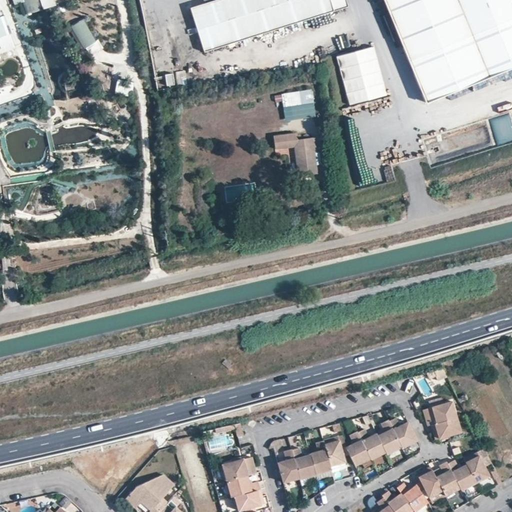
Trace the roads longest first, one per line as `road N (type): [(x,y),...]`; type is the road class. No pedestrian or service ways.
road 1 (secondary): [(0,453),(511,317)]
road 2 (unclassified): [(511,197),(0,318)]
road 3 (residential): [(425,454),(407,407),(394,399),(270,433),(261,451),(277,511)]
road 4 (unknown): [(511,166),(491,143),(431,0)]
